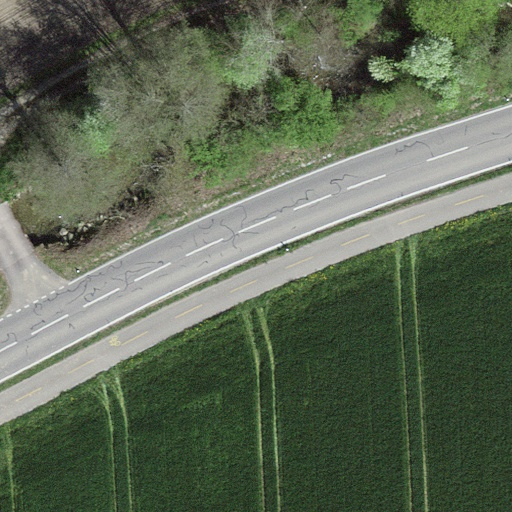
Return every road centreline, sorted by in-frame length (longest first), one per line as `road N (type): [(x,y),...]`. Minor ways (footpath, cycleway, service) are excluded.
road 1 (tertiary): [(511,135),(332,194),(0,349)]
road 2 (track): [(247,0),(184,17),(62,75),(0,129)]
